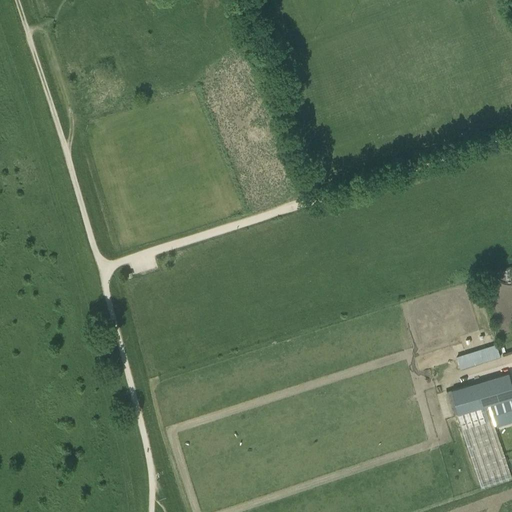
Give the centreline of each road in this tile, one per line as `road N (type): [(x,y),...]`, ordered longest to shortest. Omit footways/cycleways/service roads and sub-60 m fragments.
road 1 (track): [(152,471),(101,269),(511,137)]
road 2 (track): [(101,269),(17,0)]
road 3 (track): [(66,154),(73,120),(46,34),(28,32)]
